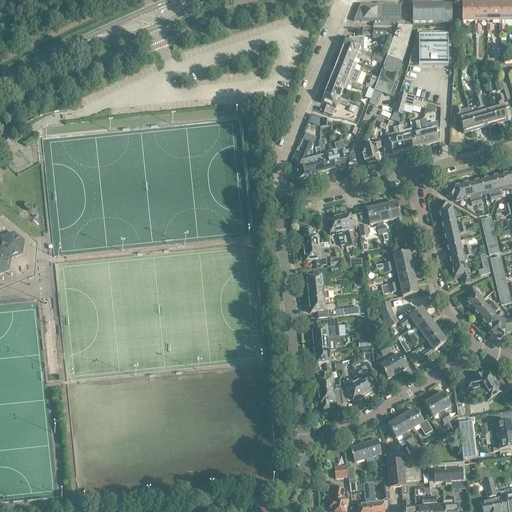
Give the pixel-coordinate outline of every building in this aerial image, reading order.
[(391,22),(401,22),(401,6),(391,6),(391,3),(377,3),(377,6),(360,6),(354,22),(373,23),(373,27),(391,28),(391,22)] [(451,23),(451,5),(412,6),(412,24),(451,23)] [(475,5),(462,5),(462,22),(475,22),(475,5)] [(487,5),(475,5),(475,22),(480,22),(487,22),(487,5)] [(499,22),(499,5),(487,5),(487,22),(499,22)] [(499,22),(511,22),(511,5),(499,5),(499,22)] [(379,79),(378,80),(376,84),(369,104),(376,107),(378,103),(381,94),(393,98),(398,83),(395,81),(404,56),(412,28),(398,27),(379,79)] [(390,41),(390,31),(372,30),(371,40),(390,41)] [(409,67),(409,66),(434,66),(434,33),(417,34),(408,66),(409,67)] [(451,67),(450,33),(434,33),(434,66),(450,66),(450,67),(451,67)] [(362,51),(363,51),(364,39),(353,38),(352,41),(347,39),(343,49),(370,59),(372,55),(362,51)] [(368,63),(370,59),(343,49),(339,58),(354,64),(356,65),(358,59),(368,63)] [(376,57),(382,59),(384,53),(378,51),(376,57)] [(380,65),(382,59),(376,57),(373,56),(371,62),(380,65)] [(356,65),(354,64),(339,58),(333,75),(356,84),(360,73),(354,71),(356,65)] [(472,65),(454,66),(454,71),(461,70),(461,80),(473,79),(472,65)] [(329,84),(343,90),(346,91),(348,86),(359,90),(361,86),(356,84),(333,75),(329,84)] [(494,83),(497,92),(503,91),(501,82),(494,83)] [(343,98),(340,97),(343,90),(329,84),(325,94),(349,103),(350,99),(343,96),(343,98)] [(332,116),(335,109),(336,109),(338,102),(340,103),(340,104),(347,107),(349,103),(325,94),(321,104),(326,106),(324,113),(332,116)] [(400,94),(394,114),(402,116),(404,106),(407,96),(400,94)] [(496,124),(507,121),(502,102),(504,102),(502,95),(497,97),(498,103),(499,103),(500,107),(492,109),(496,124)] [(407,96),(404,106),(409,107),(410,106),(413,107),(414,102),(415,98),(407,96)] [(479,96),(476,97),(485,128),(496,124),(492,109),(486,111),(485,107),(483,108),(479,96)] [(474,98),(478,113),(470,116),(474,131),(485,128),(476,97),(474,98)] [(459,119),(463,134),(474,131),(470,116),(462,118),(461,114),(459,108),(454,109),(456,115),(458,115),(459,119)] [(320,128),(320,120),(311,116),(309,123),(320,128)] [(321,119),(320,127),(331,128),(331,123),(321,119)] [(383,119),(381,123),(379,128),(385,131),(389,122),(383,119)] [(427,147),(423,133),(422,128),(421,122),(416,123),(419,133),(412,135),(416,151),(422,150),(421,148),(427,147)] [(351,127),(349,133),(355,136),(358,130),(351,127)] [(404,153),(398,128),(398,127),(393,128),(395,134),(387,136),(391,151),(389,151),(390,156),(404,153)] [(416,151),(412,135),(411,130),(403,132),(402,127),(398,128),(404,153),(409,151),(410,153),(416,151)] [(438,141),(435,130),(423,133),(427,147),(432,145),(433,147),(436,146),(438,141)] [(319,149),(326,174),(331,173),(331,171),(335,170),(330,151),(324,152),(321,139),(319,140),(318,146),(319,149)] [(379,141),(369,143),(370,145),(362,147),(364,153),(362,154),(364,162),(366,162),(367,163),(378,161),(378,159),(375,149),(381,148),(379,141)] [(299,164),(296,172),(297,178),(299,180),(315,176),(311,161),(309,151),(312,145),(306,142),(298,164),(299,164)] [(345,169),(351,168),(351,166),(355,165),(352,151),(344,153),(343,150),(345,150),(343,143),(339,144),(345,169)] [(339,144),(335,145),(336,149),(330,151),(335,170),(339,169),(340,170),(345,169),(339,144)] [(315,150),(317,157),(318,157),(319,159),(311,161),(315,176),(319,174),(320,176),(326,174),(319,149),(315,150)] [(511,184),(509,174),(500,176),(503,190),(509,189),(509,192),(510,191),(511,195),(511,184)] [(501,199),(499,192),(503,190),(500,176),(490,179),(496,201),(501,199)] [(484,195),(489,194),(491,202),(496,201),(490,179),(481,181),(484,195)] [(482,204),(480,196),(484,195),(481,181),(471,183),(477,205),(482,204)] [(465,200),(469,199),(471,207),(477,205),(471,183),(461,186),(465,200)] [(465,200),(461,186),(452,188),(446,197),(452,200),(452,199),(454,199),(455,202),(465,200)] [(454,219),(452,207),(449,207),(448,205),(449,205),(444,202),(438,210),(441,222),(454,219)] [(390,221),(397,220),(398,224),(397,224),(398,231),(403,230),(397,204),(386,207),(390,221)] [(390,221),(386,207),(376,209),(382,235),(386,234),(385,227),(383,227),(382,223),(390,221)] [(366,212),(369,226),(377,224),(378,228),(377,229),(378,236),(382,235),(376,209),(366,212)] [(352,247),(348,231),(353,230),(349,215),(348,216),(347,215),(343,216),(343,217),(338,218),(345,246),(345,249),(352,247)] [(330,236),(337,234),(340,247),(345,246),(338,218),(333,219),(332,219),(329,220),(328,221),(326,221),(330,236)] [(465,229),(464,224),(458,225),(458,226),(456,227),(454,219),(441,222),(443,233),(465,229)] [(361,238),(369,237),(366,227),(359,228),(361,238)] [(460,242),(458,234),(460,233),(460,234),(466,233),(465,229),(443,233),(446,245),(460,242)] [(319,249),(317,231),(311,232),(311,231),(303,232),(304,239),(302,239),(302,240),(301,242),(302,245),(303,246),(303,251),(319,249)] [(0,273),(7,271),(9,259),(20,255),(22,243),(13,235),(2,239),(0,238),(0,273)] [(406,244),(404,236),(394,239),(395,246),(406,244)] [(470,252),(469,247),(463,248),(464,249),(461,250),(460,242),(446,245),(449,256),(470,252)] [(320,261),(319,249),(303,251),(303,252),(303,253),(303,256),(304,257),(304,263),(314,262),(315,269),(322,268),(322,266),(326,266),(326,260),(320,261)] [(465,265),(463,257),(465,257),(465,258),(471,256),(470,252),(449,256),(451,268),(465,265)] [(408,253),(393,257),(395,263),(391,263),(392,268),(410,264),(408,253)] [(490,274),(487,261),(481,262),(483,270),(485,275),(490,274)] [(26,263),(11,267),(15,284),(30,280),(26,263)] [(398,277),(413,274),(410,264),(392,268),(393,272),(397,271),(398,277)] [(451,268),(454,280),(462,278),(465,284),(470,281),(467,276),(465,265),(451,268)] [(313,278),(306,279),(307,284),(306,285),(306,288),(307,289),(307,290),(327,288),(326,271),(323,271),(323,270),(312,271),(313,278)] [(397,288),(415,284),(413,274),(398,277),(399,283),(396,284),(397,288)] [(401,292),(402,298),(417,295),(415,284),(397,288),(398,293),(401,292)] [(328,293),(339,292),(339,287),(327,288),(307,290),(308,295),(307,297),(307,300),(308,301),(308,302),(324,300),(324,301),(329,300),(328,293)] [(464,301),(472,310),(483,302),(475,293),(476,292),(473,287),(468,290),(471,296),(464,301)] [(310,314),(317,313),(317,320),(359,316),(358,309),(334,311),(334,306),(324,307),(324,301),(324,300),(308,302),(309,303),(308,305),(308,308),(309,309),(310,314)] [(489,306),(488,308),(483,302),(472,310),(480,319),(496,306),(493,302),(489,306)] [(389,303),(379,306),(381,314),(391,310),(389,303)] [(495,313),(499,309),(496,306),(480,319),(488,329),(495,317),(493,314),(494,312),(495,313)] [(394,311),(397,318),(405,314),(402,307),(394,311)] [(427,318),(421,309),(399,325),(402,329),(408,324),(411,321),(415,327),(427,318)] [(381,314),(385,323),(394,317),(391,310),(381,314)] [(390,330),(392,328),(398,323),(394,317),(385,323),(390,330)] [(511,334),(509,321),(505,322),(495,317),(488,329),(487,330),(489,331),(488,334),(500,339),(501,336),(503,337),(503,336),(511,334)] [(418,337),(433,326),(427,318),(415,327),(419,332),(416,334),(418,337)] [(312,341),(313,341),(328,340),(339,339),(337,320),(317,322),(317,329),(311,330),(312,335),(311,336),(311,339),(312,341)] [(424,339),(427,344),(440,335),(433,326),(418,337),(421,341),(424,339)] [(412,342),(418,337),(416,334),(409,338),(412,342)] [(431,349),(422,356),(424,359),(446,343),(440,335),(427,344),(431,349)] [(418,337),(412,342),(414,345),(421,341),(418,337)] [(313,347),(312,348),(313,351),(314,352),(314,353),(329,352),(335,352),(334,345),(339,344),(339,339),(328,340),(313,341),(313,347)] [(314,353),(314,355),(313,356),(313,359),(314,360),(315,365),(325,364),(326,371),(331,371),(329,352),(314,353)] [(407,357),(413,366),(419,362),(414,353),(407,357)] [(394,368),(397,375),(408,369),(400,356),(394,359),(393,357),(392,357),(390,354),(386,356),(394,368)] [(386,364),(380,368),(387,381),(397,375),(394,368),(386,356),(383,358),(385,362),(386,364)] [(361,369),(362,371),(358,374),(361,380),(356,384),(363,397),(365,396),(366,396),(369,395),(369,393),(374,391),(366,378),(368,377),(369,374),(365,367),(361,369)] [(317,386),(316,388),(317,391),(318,392),(318,393),(333,392),(339,391),(340,391),(340,387),(335,387),(335,389),(333,389),(331,373),(324,374),(325,380),(317,381),(317,386)] [(501,393),(499,392),(500,390),(498,388),(497,387),(493,382),(494,379),(491,374),(488,374),(483,377),(482,375),(474,381),(464,383),(466,393),(476,391),(477,394),(481,391),(488,402),(501,393)] [(345,389),(341,391),(342,404),(351,399),(353,403),(358,400),(359,400),(362,399),(362,398),(363,397),(356,384),(351,386),(347,380),(342,383),(345,387),(344,387),(345,389)] [(318,398),(318,399),(318,402),(319,404),(319,405),(321,405),(322,412),(329,411),(329,404),(334,404),(336,403),(337,407),(341,407),(339,391),(333,392),(318,393),(318,398)] [(443,395),(434,400),(444,416),(446,415),(444,412),(451,407),(443,395)] [(440,418),(444,416),(434,400),(425,405),(432,418),(438,415),(440,418)] [(458,420),(470,418),(468,404),(456,405),(458,420)] [(410,424),(413,429),(419,426),(425,436),(432,432),(426,422),(423,424),(415,411),(406,416),(410,424)] [(408,432),(413,429),(410,424),(406,416),(397,422),(404,435),(406,438),(410,436),(408,432)] [(451,420),(447,423),(450,428),(453,432),(458,430),(457,417),(451,420)] [(404,435),(397,422),(387,427),(395,440),(400,437),(402,440),(406,438),(404,435)] [(466,422),(457,423),(462,462),(475,460),(471,427),(472,427),(471,422),(466,422)] [(511,428),(511,423),(495,425),(496,432),(490,433),(484,434),(485,440),(511,436),(511,428)] [(410,436),(406,438),(410,445),(414,452),(418,450),(414,442),(410,436)] [(511,436),(485,440),(486,446),(492,445),(492,446),(498,445),(499,451),(511,449),(511,436)] [(402,440),(412,457),(416,454),(414,452),(410,445),(406,438),(402,440)] [(376,441),(350,449),(355,464),(381,455),(376,441)] [(398,457),(393,446),(386,450),(391,460),(398,457)] [(386,464),(388,482),(389,489),(389,490),(405,488),(405,483),(420,481),(418,455),(417,455),(402,462),(386,464)] [(464,463),(428,466),(429,489),(435,489),(435,485),(465,483),(464,463)] [(347,479),(346,467),(334,468),(335,480),(347,479)] [(349,484),(356,484),(355,480),(354,480),(353,468),(347,469),(349,484)] [(505,490),(502,475),(492,477),(495,492),(505,490)] [(492,480),(485,481),(483,482),(487,499),(496,497),(492,480)] [(342,499),(344,491),(342,490),(342,488),(336,486),(333,504),(331,504),(329,509),(334,510),(333,511),(345,511),(348,501),(348,500),(347,500),(346,500),(342,499)] [(389,490),(389,489),(381,489),(383,501),(390,501),(389,490)] [(508,511),(504,492),(500,493),(501,500),(500,500),(500,499),(480,504),(481,511),(508,511)] [(423,498),(424,509),(415,510),(415,511),(430,511),(430,498),(423,498)] [(443,511),(443,508),(437,509),(436,498),(430,498),(430,511),(443,511)] [(443,511),(457,511),(457,507),(456,507),(456,499),(450,500),(450,502),(443,502),(444,508),(443,508),(443,511)] [(365,505),(358,506),(358,511),(370,511),(370,504),(369,501),(365,502),(365,505)] [(374,501),(369,501),(370,504),(370,511),(383,511),(383,503),(375,504),(375,501),(374,501)] [(415,511),(415,510),(409,510),(408,505),(410,505),(410,502),(402,503),(403,511),(402,511),(415,511)]
